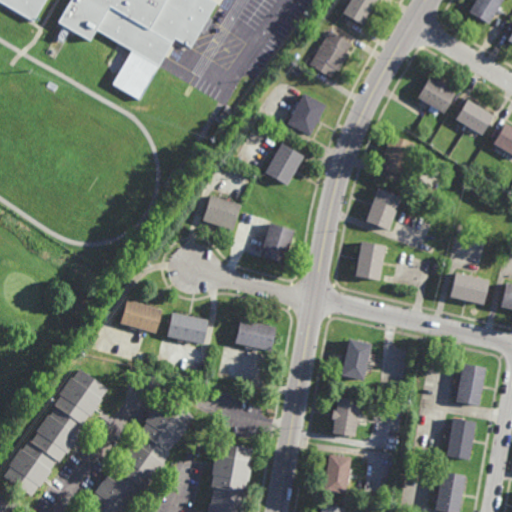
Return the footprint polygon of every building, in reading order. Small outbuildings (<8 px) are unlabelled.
[(213,0),(217,2),(209,16),(212,18),(204,33),(201,31),(191,47),(175,38),(139,99),(112,84),(132,50),(96,29),(90,41),(57,22),(70,0),(46,0),(34,22),(0,1),(0,0),(213,0)] [(374,0),(360,24),(340,12),(345,4),(342,2),(343,0),(374,0)] [(500,15),(495,12),(489,23),(469,12),(475,0),(501,0),(497,8),(502,11),(500,15)] [(307,38),(300,33),(304,28),(310,33),(307,38)] [(339,70),(336,69),(332,77),(308,64),(331,31),(350,43),(345,52),(348,54),(339,70)] [(299,74),(291,70),(294,64),(302,69),(299,74)] [(449,86),(447,89),(454,93),(442,113),(438,111),(436,114),(428,109),(431,105),(428,104),(426,108),(418,104),(420,100),(416,97),(427,77),(435,81),(436,79),(449,86)] [(310,135),(288,123),(304,92),(326,104),(310,135)] [(480,135),(454,119),(467,99),(493,115),(480,135)] [(228,113),(223,110),(226,105),(231,108),(228,113)] [(511,154),(492,143),(505,123),(511,127),(511,154)] [(401,177),(377,168),(390,134),(414,143),(401,177)] [(288,185),(265,172),(282,142),(305,155),(288,185)] [(388,229),(366,220),(378,188),(401,197),(388,229)] [(231,229),(201,218),(209,194),(240,205),(231,229)] [(284,262),(259,255),(269,222),(293,229),(284,262)] [(380,280),(355,276),(361,240),(386,244),(380,280)] [(439,273),(432,271),(435,262),(441,264),(439,273)] [(483,302),(450,294),(455,273),(489,281),(483,302)] [(511,305),(500,303),(505,283),(511,284),(511,305)] [(154,333),(120,323),(127,300),(161,310),(154,333)] [(203,344),(166,335),(171,312),(208,320),(203,344)] [(271,350),(235,342),(240,319),(276,327),(271,350)] [(365,378),(342,373),(350,336),(372,341),(365,378)] [(143,362),(136,359),(139,353),(145,356),(143,362)] [(479,403),(456,398),(462,360),(486,365),(479,403)] [(108,388),(101,397),(102,398),(90,415),(89,415),(83,424),(84,425),(77,434),(79,436),(66,453),(65,452),(58,462),(56,460),(49,468),(51,470),(40,487),(38,486),(31,496),(2,476),(9,466),(8,465),(21,448),(22,449),(29,438),(32,440),(38,431),(36,430),(48,413),(50,414),(56,406),(54,404),(61,395),(59,393),(72,375),(74,377),(80,368),(108,388)] [(357,435),(334,431),(336,417),(333,416),(335,407),(338,408),(340,394),(363,398),(357,435)] [(193,416),(186,425),(188,426),(176,443),(175,443),(168,452),(169,453),(162,462),(165,464),(152,481),(151,480),(144,489),(141,487),(134,497),(137,499),(127,511),(99,511),(88,504),(95,494),(94,493),(106,475),(108,476),(115,466),(118,468),(124,460),(122,458),(134,441),(136,442),(142,434),(139,432),(146,423),(144,421),(157,403),(160,405),(166,396),(193,416)] [(469,459),(446,454),(453,416),(476,420),(469,459)] [(251,460),(253,460),(250,480),(247,480),(245,491),(248,491),(245,509),(247,510),(246,511),(207,511),(209,503),(211,503),(214,487),(212,487),(214,474),(212,474),(215,454),(216,454),(218,442),(253,448),(251,460)] [(349,491),(326,488),(331,450),(354,453),(349,491)] [(458,511),(452,511),(434,509),(441,469),(465,473),(458,511)] [(0,511),(0,492),(22,509),(19,511),(0,511)] [(347,511),(324,511),(326,503),(348,506),(347,511)]
